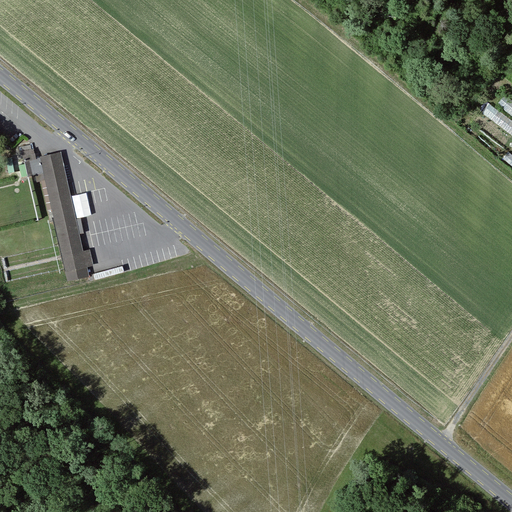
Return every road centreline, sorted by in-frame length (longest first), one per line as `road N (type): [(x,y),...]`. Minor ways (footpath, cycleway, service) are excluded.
road 1 (tertiary): [(0,74),(511,500)]
road 2 (track): [(442,440),(511,336)]
